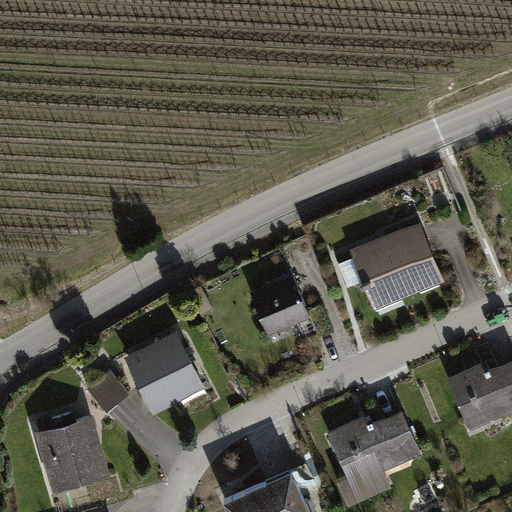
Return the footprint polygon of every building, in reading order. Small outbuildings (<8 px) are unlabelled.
[(419,218),(351,249),(377,306),(444,278),(419,218)] [(309,316),(292,274),(251,290),(269,333),(309,316)] [(208,390),(176,329),(124,356),(153,412),(181,397),(184,402),(208,390)] [(488,360),(449,377),(471,429),(511,411),(511,357),(490,367),(488,360)] [(111,368),(87,388),(108,413),(132,393),(111,368)] [(422,452),(401,406),(373,419),(369,410),(326,431),(345,472),(335,476),(349,505),(394,485),(386,469),(422,452)] [(95,415),(37,432),(53,489),(111,473),(95,415)] [(307,511),(289,472),(225,501),(230,511),(307,511)]
